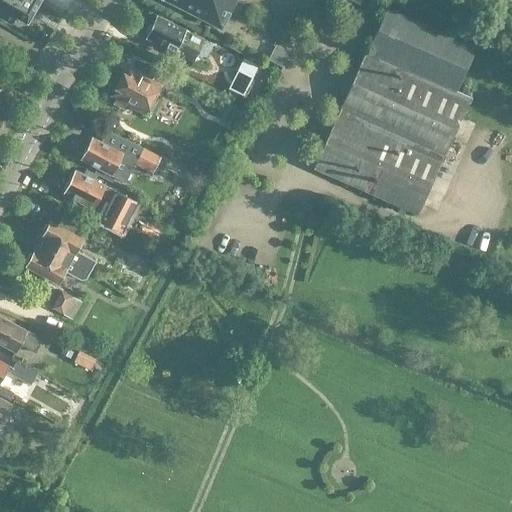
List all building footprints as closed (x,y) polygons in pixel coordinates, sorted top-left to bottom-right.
[(27,24),(39,3),(33,0),(0,0),(0,17),(11,24),(15,17),(27,24)] [(163,0),(222,29),(236,0),(163,0)] [(444,155),(468,102),(469,103),(471,98),(456,92),(476,47),(387,7),(314,169),(417,215),(440,163),(442,164),(445,155),(444,155)] [(199,37),(157,16),(153,25),(149,26),(146,32),(147,36),(146,38),(174,53),(177,47),(183,50),(185,44),(194,48),(199,37)] [(271,61),(286,62),(287,47),(272,46),(271,61)] [(232,88),(249,92),(257,61),(240,57),(232,88)] [(145,113),(160,87),(128,69),(113,95),(117,97),(114,102),(124,108),(127,103),(145,113)] [(110,175),(122,153),(93,138),(88,148),(85,149),(82,154),(83,157),(82,160),(110,175)] [(160,158),(132,145),(127,157),(154,170),(160,158)] [(127,220),(136,202),(127,197),(76,171),(71,181),(67,182),(64,189),(65,193),(64,194),(93,209),(101,195),(111,200),(100,221),(121,232),(127,220)] [(73,254),(82,239),(50,222),(49,225),(45,226),(42,231),(43,235),(38,244),(82,268),(86,261),(73,254)] [(82,268),(38,244),(33,254),(29,255),(26,260),(27,264),(26,266),(57,283),(66,268),(78,275),(82,268)] [(72,320),(82,302),(61,291),(52,308),(72,320)] [(38,337),(26,331),(0,316),(0,344),(15,352),(22,339),(33,346),(38,337)] [(17,361),(12,374),(33,383),(38,370),(17,361)] [(14,392),(0,385),(0,394),(10,400),(14,392)] [(0,418),(3,420),(12,404),(0,397),(0,418)]
